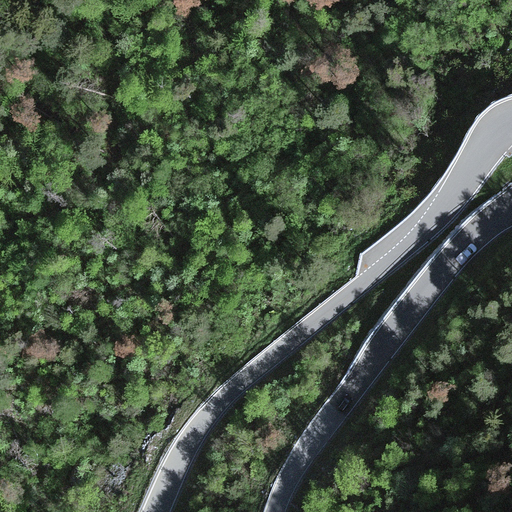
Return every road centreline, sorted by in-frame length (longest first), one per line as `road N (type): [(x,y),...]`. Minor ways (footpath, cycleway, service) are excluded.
road 1 (tertiary): [(155,511),(192,439),(227,395),(414,241),(511,140)]
road 2 (tertiary): [(511,215),(462,256),(342,402),(277,511)]
